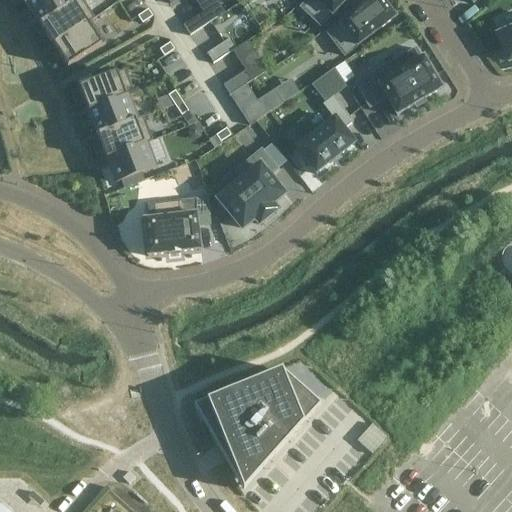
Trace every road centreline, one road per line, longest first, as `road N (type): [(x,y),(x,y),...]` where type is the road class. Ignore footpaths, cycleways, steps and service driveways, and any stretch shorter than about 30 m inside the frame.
road 1 (residential): [(127,315),(149,294),(261,260),(380,164),(489,101)]
road 2 (residential): [(218,511),(174,435),(127,315)]
road 3 (residential): [(127,315),(120,280),(93,245),(49,212),(0,193)]
road 4 (residential): [(156,0),(240,124)]
road 5 (residential): [(0,247),(127,315)]
